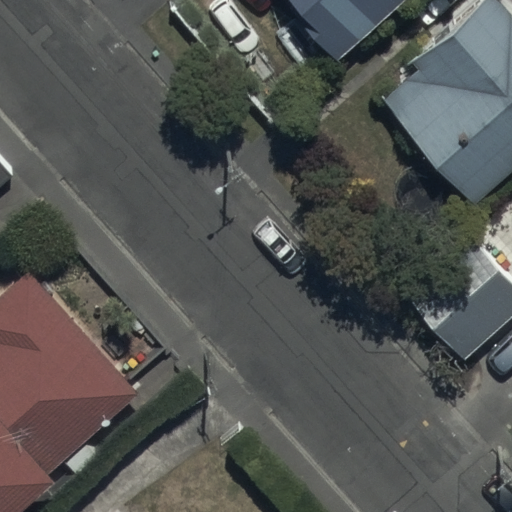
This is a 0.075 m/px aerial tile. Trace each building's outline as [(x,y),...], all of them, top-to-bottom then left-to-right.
[(284,0),(340,62),(409,0),(284,0)] [(511,0),(451,0),(373,70),(470,177),(511,140),(511,0)] [(402,278),(457,340),(511,290),(511,261),(471,216),(402,278)] [(0,497),(138,376),(44,271),(27,251),(0,274),(0,497)] [(200,511),(198,510),(195,511),(134,511),(116,492),(93,511),(200,511)]
